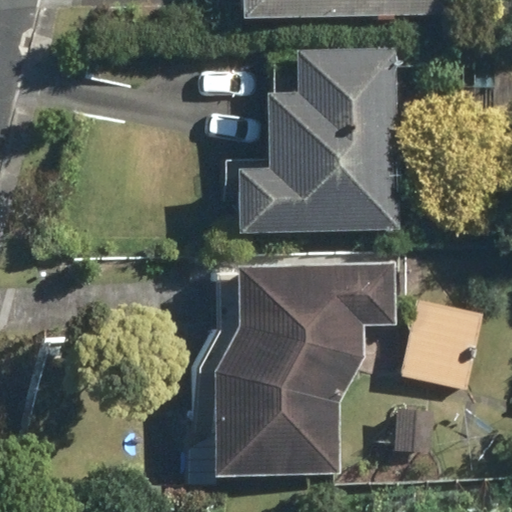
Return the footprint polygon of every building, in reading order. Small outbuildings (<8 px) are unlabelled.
[(238,0),(238,20),(447,21),(447,0),(238,0)] [(233,169),(232,231),(391,233),(393,49),(292,48),(292,91),(264,91),(263,169),(233,169)] [(390,325),(392,261),(233,264),(232,330),(210,372),(210,477),(336,477),(340,394),(360,361),(361,323),(390,325)] [(485,311),(413,297),(398,377),(470,391),(485,311)] [(432,412),(385,410),(383,454),(430,456),(432,412)]
